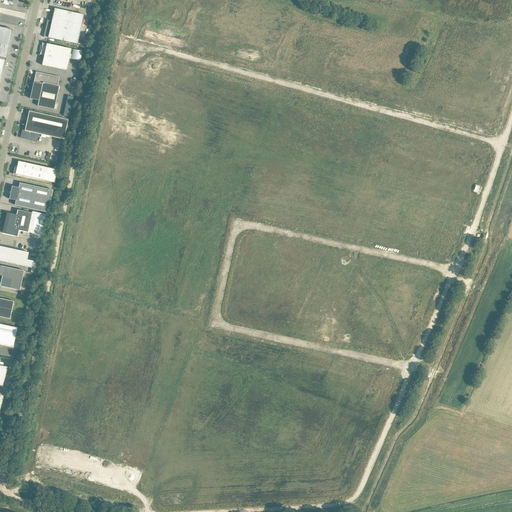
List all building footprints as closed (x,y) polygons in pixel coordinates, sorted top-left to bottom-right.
[(45,31),(44,35),(44,37),(44,36),(49,37),(48,38),(78,44),(84,15),(55,8),(52,21),(48,20),(48,19),(47,22),(46,26),(45,31)] [(0,57),(6,59),(8,51),(7,51),(8,48),(10,41),(11,41),(13,30),(0,26),(0,57)] [(43,42),(42,42),(42,45),(42,47),(42,50),(41,53),(39,56),(40,54),(45,55),(42,65),(67,71),(72,49),(47,43),(47,44),(43,43),(43,42)] [(30,99),(39,101),(43,82),(58,86),(60,77),(36,72),(30,99)] [(60,86),(58,86),(43,82),(39,101),(38,106),(54,110),(60,86)] [(22,132),(21,138),(37,141),(39,134),(64,139),(69,120),(30,111),(27,122),(25,122),(22,132)] [(24,176),(55,183),(58,170),(19,161),(18,166),(15,165),(13,174),(24,176)] [(48,213),(53,190),(20,183),(19,188),(22,188),(19,201),(16,200),(15,205),(48,213)] [(22,188),(19,188),(12,186),(10,199),(16,200),(19,201),(22,188)] [(18,210),(17,215),(14,229),(19,230),(28,232),(32,213),(18,210)] [(32,213),(28,232),(43,236),(48,215),(33,212),(32,213)] [(14,229),(17,215),(7,213),(4,229),(3,228),(2,231),(3,231),(3,233),(18,236),(19,230),(14,229)] [(0,260),(32,268),(34,261),(28,260),(29,253),(0,246),(0,260)] [(24,271),(5,267),(3,276),(0,286),(20,290),(24,271)] [(0,316),(10,319),(14,301),(0,298),(0,316)] [(18,328),(16,327),(0,323),(0,344),(14,347),(18,328)] [(0,364),(0,385),(3,387),(8,367),(0,364)]
